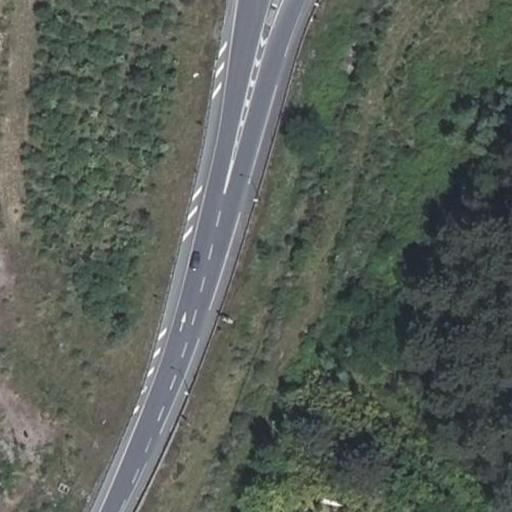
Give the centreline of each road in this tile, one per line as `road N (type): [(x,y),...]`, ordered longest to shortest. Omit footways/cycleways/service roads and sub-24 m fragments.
road 1 (motorway): [(202,262),(234,191),(294,0)]
road 2 (motorway): [(202,262),(255,0)]
road 3 (motorway): [(112,511),(161,404),(202,262)]
